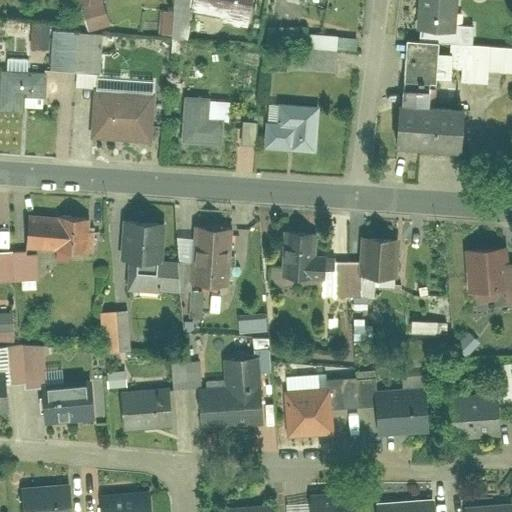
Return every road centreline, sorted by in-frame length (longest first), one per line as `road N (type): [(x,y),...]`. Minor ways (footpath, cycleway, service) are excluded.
road 1 (residential): [(352,197),(0,173)]
road 2 (residential): [(511,471),(179,467)]
road 3 (residential): [(379,0),(352,197)]
road 4 (residential): [(179,467),(0,449)]
road 5 (residential): [(511,207),(352,197)]
